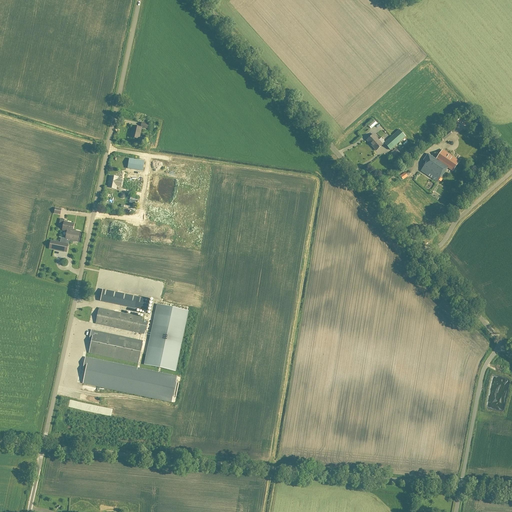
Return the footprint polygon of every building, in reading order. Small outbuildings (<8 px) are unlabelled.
[(139,140),(141,128),(133,126),(131,134),(132,134),(132,138),(139,140)] [(399,130),(385,143),(386,145),(390,151),(406,137),(399,130)] [(383,145),(386,145),(385,143),(381,138),(379,141),(373,135),(367,141),(376,151),(383,145)] [(453,171),(459,162),(442,151),(436,160),(427,154),(423,161),(426,163),(421,171),(438,182),(448,167),(453,171)] [(144,162),(129,159),(128,169),(142,171),(144,162)] [(132,173),(131,181),(144,183),(145,175),(132,173)] [(118,180),(118,178),(109,176),(107,188),(116,190),(117,186),(121,187),(122,181),(118,180)] [(153,176),(150,199),(180,203),(179,211),(199,214),(199,209),(187,207),(187,205),(196,206),(199,181),(153,176)] [(125,180),(123,190),(136,192),(137,188),(143,189),(144,184),(125,180)] [(159,208),(159,203),(150,202),(149,208),(153,208),(152,212),(171,215),(171,210),(159,208)] [(72,231),(74,224),(64,222),(62,231),(67,232),(65,240),(67,240),(69,240),(77,242),(79,233),(72,231)] [(62,244),(68,245),(69,240),(67,240),(65,240),(61,239),(60,243),(50,241),(49,249),(61,252),(62,244)] [(150,300),(102,290),(100,302),(147,312),(150,300)] [(178,371),(188,310),(156,305),(146,366),(178,371)] [(100,310),(96,324),(121,330),(122,333),(119,334),(129,336),(130,334),(137,335),(140,334),(143,335),(146,334),(147,327),(134,324),(131,316),(118,313),(111,315),(106,314),(106,317),(102,316),(102,314),(102,310),(100,310)] [(120,361),(139,364),(141,352),(138,351),(140,345),(143,345),(143,342),(128,339),(128,338),(94,332),(89,354),(120,360),(120,361)] [(83,386),(177,402),(182,378),(178,377),(176,389),(111,378),(112,374),(115,374),(116,370),(117,365),(86,359),(84,370),(86,371),(83,386)] [(165,386),(171,387),(172,378),(169,377),(169,380),(166,379),(167,376),(133,369),(133,370),(130,370),(129,377),(148,381),(147,384),(165,387),(165,386)]
